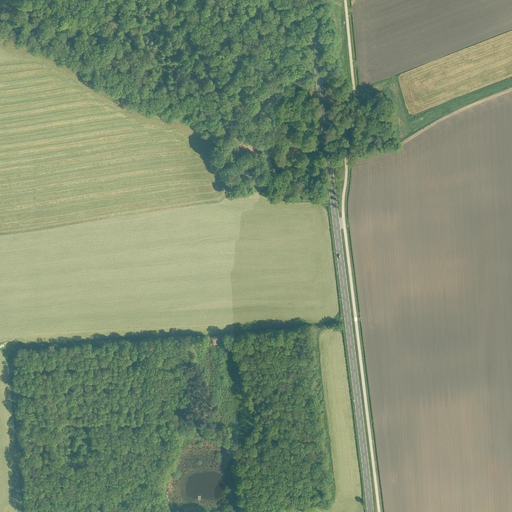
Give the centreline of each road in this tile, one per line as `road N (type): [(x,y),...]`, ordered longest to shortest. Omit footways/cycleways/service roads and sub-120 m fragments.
road 1 (secondary): [(370,511),(309,0)]
road 2 (track): [(511,90),(394,147),(346,160)]
